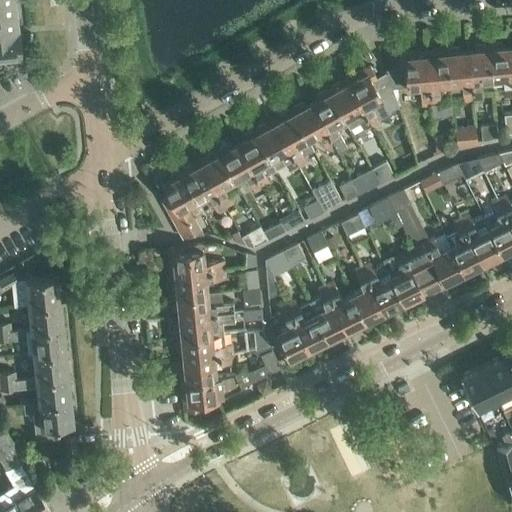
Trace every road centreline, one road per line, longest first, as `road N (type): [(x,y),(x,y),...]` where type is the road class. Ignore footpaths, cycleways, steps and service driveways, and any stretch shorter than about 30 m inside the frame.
road 1 (unclassified): [(134,496),(511,306)]
road 2 (residential): [(100,158),(369,12),(449,0)]
road 3 (unclassified): [(134,496),(101,168)]
